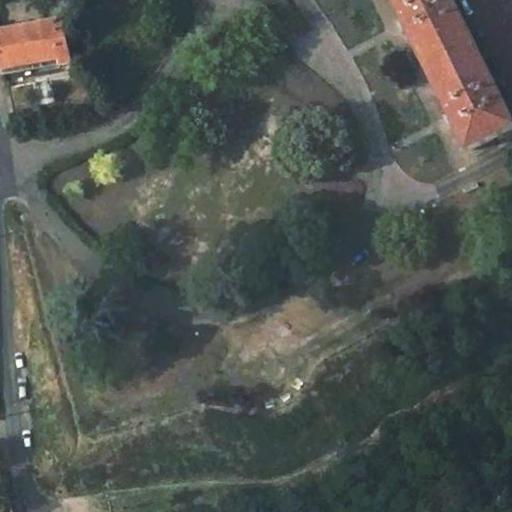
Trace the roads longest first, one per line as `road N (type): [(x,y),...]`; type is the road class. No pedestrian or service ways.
road 1 (residential): [(0,161),(98,265),(170,305),(249,304),(330,264),(367,232)]
road 2 (residential): [(346,84),(225,5),(204,20),(130,116),(53,149),(0,151)]
road 3 (residential): [(0,270),(13,437),(37,511)]
road 4 (residential): [(511,152),(367,232)]
road 5 (residential): [(367,232),(380,163),(346,84)]
